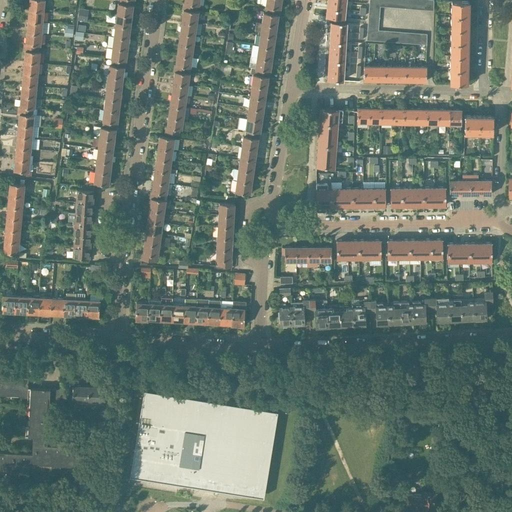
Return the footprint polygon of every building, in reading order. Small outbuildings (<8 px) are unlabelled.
[(29,0),(29,9),(44,11),(44,0),(29,0)] [(132,14),(133,0),(119,0),(119,2),(117,1),(116,12),(132,14)] [(183,2),(182,8),(197,10),(198,4),(199,5),(200,0),(184,0),(184,2),(183,2)] [(345,1),(336,0),(326,0),(326,7),(345,9),(345,1)] [(377,0),(370,0),(369,11),(380,12),(381,6),(377,0)] [(452,0),(451,28),(469,28),(469,0),(452,0)] [(263,11),(262,22),(277,24),(279,14),(280,8),(266,6),(265,11),(263,11)] [(344,18),(345,9),(326,7),(325,16),(344,18)] [(80,8),(78,17),(87,19),(88,9),(80,8)] [(199,10),(197,10),(182,8),(182,9),(183,9),(182,20),(197,22),(199,10)] [(44,11),(29,9),(28,21),(43,22),(44,11)] [(132,14),(116,12),(114,24),(130,25),(132,14)] [(182,20),(180,31),(195,33),(197,22),(182,20)] [(345,31),(346,21),(330,20),(329,30),(345,31)] [(28,21),(27,32),(42,34),(43,22),(28,21)] [(258,33),(260,33),(275,35),(277,24),(262,22),(256,21),(255,30),(258,31),(258,33)] [(379,29),(379,24),(368,23),(367,40),(379,29)] [(130,25),(114,24),(113,35),(129,37),(130,25)] [(73,26),(65,25),(64,33),(72,35),(73,26)] [(451,28),(451,55),(468,55),(469,28),(451,28)] [(385,30),(379,29),(367,40),(384,41),(385,30)] [(329,40),(345,41),(345,31),(329,30),(329,40)] [(180,31),(179,42),(194,44),(195,33),(180,31)] [(42,34),(27,32),(26,43),(41,45),(42,34)] [(260,33),(258,44),(274,47),(275,35),(260,33)] [(129,37),(113,35),(112,46),(128,48),(129,37)] [(227,40),(225,52),(234,53),(235,49),(232,49),(233,41),(227,40)] [(345,41),(329,40),(328,49),(344,50),(345,41)] [(179,42),(177,53),(192,55),(194,44),(179,42)] [(25,51),(24,61),(39,63),(40,51),(39,51),(39,45),(40,46),(41,45),(26,43),(24,43),(24,51),(25,51)] [(274,47),(258,44),(257,56),(272,58),(274,47)] [(128,48),(112,46),(110,58),(125,60),(126,60),(128,48)] [(328,49),(328,59),(344,60),(344,50),(328,49)] [(191,67),(192,55),(177,53),(176,64),(175,64),(174,70),(188,72),(189,66),(191,67)] [(467,83),(468,55),(451,55),(450,82),(467,83)] [(257,56),(255,68),(270,70),(272,58),(257,56)] [(107,75),(123,76),(125,60),(110,58),(111,58),(110,64),(108,63),(107,75)] [(343,69),(344,60),(328,59),(327,69),(343,69)] [(39,63),(24,61),(23,73),(38,74),(39,63)] [(363,80),(374,80),(375,65),(364,65),(363,80)] [(385,65),(375,65),(374,80),(385,80),(385,65)] [(385,80),(395,80),(395,65),(385,65),(385,80)] [(405,66),(395,65),(395,80),(405,80),(405,66)] [(416,66),(405,66),(405,80),(415,81),(416,66)] [(426,66),(416,66),(415,81),(426,81),(426,66)] [(251,67),(251,72),(253,73),(252,84),(267,86),(269,76),(269,75),(270,70),(255,68),(251,67)] [(327,79),(343,80),(343,69),(327,69),(327,79)] [(175,71),(173,82),(188,84),(190,72),(188,72),(174,70),(174,71),(175,71)] [(23,73),(22,84),(37,86),(38,74),(23,73)] [(123,76),(107,75),(106,86),(122,88),(123,76)] [(173,82),(171,93),(187,95),(188,84),(173,82)] [(37,86),(22,84),(21,96),(36,97),(37,86)] [(265,97),(267,86),(252,84),(250,95),(265,97)] [(122,88),(106,86),(105,97),(120,99),(122,88)] [(171,93),(170,104),(185,106),(187,95),(171,93)] [(250,95),(248,106),(264,108),(265,97),(250,95)] [(18,106),(18,107),(20,107),(35,108),(36,97),(21,96),(20,107),(18,106)] [(120,99),(105,97),(103,108),(119,110),(120,99)] [(170,104),(168,115),(184,117),(185,106),(170,104)] [(262,120),(264,108),(248,106),(247,117),(262,120)] [(18,114),(19,114),(18,125),(33,126),(34,115),(33,115),(33,109),(34,109),(35,108),(20,107),(18,107),(18,114)] [(357,122),(369,122),(369,107),(357,107),(357,122)] [(380,108),(369,107),(369,122),(380,122),(380,108)] [(103,120),(116,122),(117,122),(119,110),(103,108),(102,120),(103,120)] [(320,108),(319,122),(342,123),(343,109),(320,108)] [(380,122),(392,123),(392,108),(380,108),(380,122)] [(404,108),(392,108),(392,123),(403,123),(404,108)] [(403,123),(415,123),(415,108),(404,108),(403,123)] [(427,108),(415,108),(415,123),(426,123),(427,108)] [(438,109),(427,108),(426,123),(438,123),(438,109)] [(438,123),(449,124),(450,109),(438,109),(438,123)] [(461,109),(450,109),(449,124),(461,124),(461,109)] [(182,129),(184,117),(168,115),(167,125),(166,125),(165,132),(179,134),(180,128),(182,129)] [(494,115),(464,115),(464,132),(493,132),(494,115)] [(61,127),(62,118),(55,117),(55,122),(53,122),(52,127),(61,127)] [(245,129),(246,129),(260,132),(262,120),(247,117),(245,129)] [(114,139),(116,122),(103,120),(102,126),(94,125),(92,136),(99,137),(114,139)] [(342,124),(342,123),(319,122),(318,133),(337,134),(337,124),(342,124)] [(33,126),(18,125),(17,136),(32,137),(33,126)] [(259,138),(260,132),(246,129),(245,135),(243,135),(242,146),(257,148),(258,138),(259,138)] [(317,144),(336,145),(337,134),(318,133),(317,144)] [(160,134),(158,146),(173,148),(175,137),(160,134)] [(32,137),(17,136),(16,148),(31,149),(31,148),(38,148),(39,138),(32,137)] [(114,139),(99,137),(98,148),(113,150),(114,139)] [(317,144),(317,155),(335,156),(336,145),(317,144)] [(173,148),(158,146),(156,157),(171,160),(173,148)] [(242,146),(240,157),(255,159),(257,148),(242,146)] [(31,149),(16,148),(15,159),(30,160),(31,149)] [(98,148),(96,159),(111,161),(113,150),(98,148)] [(335,156),(317,155),(316,166),(334,167),(335,156)] [(156,157),(155,169),(170,171),(171,160),(156,157)] [(255,159),(240,157),(239,168),(253,170),(255,159)] [(29,171),(30,160),(15,159),(14,171),(26,172),(26,175),(31,176),(32,171),(29,171)] [(96,159),(95,170),(110,172),(111,161),(96,159)] [(239,168),(237,179),(252,181),(253,170),(239,168)] [(155,169),(153,180),(168,182),(170,171),(155,169)] [(109,184),(110,172),(95,170),(93,185),(101,186),(102,183),(109,184)] [(460,179),(460,194),(470,194),(470,173),(462,174),(462,179),(460,179)] [(470,194),(480,193),(480,179),(478,179),(478,173),(470,173),(470,194)] [(252,181),(237,179),(235,194),(243,195),(243,192),(250,193),(252,181)] [(449,194),(460,194),(460,179),(449,179),(449,194)] [(491,179),(480,179),(480,193),(491,193),(491,179)] [(167,193),(168,182),(153,180),(152,190),(151,190),(150,196),(164,198),(165,193),(167,193)] [(10,183),(8,195),(23,196),(24,184),(10,183)] [(330,205),(330,183),(316,183),(316,206),(330,205)] [(330,205),(341,205),(341,187),(331,187),(331,183),(330,183),(330,205)] [(374,205),(385,205),(385,186),(374,187),(374,205)] [(390,205),(401,205),(401,186),(390,186),(390,205)] [(412,186),(401,186),(401,205),(412,205),(412,186)] [(412,205),(423,205),(423,186),(412,186),(412,205)] [(434,186),(423,186),(423,205),(434,205),(434,186)] [(445,204),(445,186),(434,186),(434,205),(445,204)] [(351,187),(341,187),(341,205),(352,205),(352,187),(351,187)] [(352,187),(352,205),(363,205),(363,187),(352,187)] [(374,205),(374,187),(363,187),(363,205),(374,205)] [(77,189),(76,201),(93,202),(94,190),(77,189)] [(8,195),(7,206),(22,208),(23,196),(8,195)] [(151,197),(149,208),(164,210),(166,199),(164,198),(150,196),(150,197),(151,197)] [(93,202),(76,201),(76,212),(92,213),(93,202)] [(219,202),(218,213),(234,214),(234,203),(219,202)] [(22,208),(7,206),(6,218),(21,219),(22,208)] [(164,210),(149,208),(147,220),(162,222),(164,210)] [(92,224),(92,213),(76,212),(68,212),(68,220),(72,220),(72,223),(75,223),(92,224)] [(218,213),(218,225),(233,226),(234,214),(218,213)] [(6,218),(5,229),(20,230),(21,219),(6,218)] [(147,220),(146,231),(161,233),(161,229),(162,222),(147,220)] [(92,224),(75,223),(74,235),(91,235),(92,224)] [(218,225),(217,236),(232,237),(233,226),(218,225)] [(5,229),(4,241),(19,242),(20,230),(5,229)] [(163,233),(161,233),(146,231),(144,242),(159,244),(163,244),(164,236),(163,236),(163,233)] [(74,235),(74,246),(90,247),(91,235),(74,235)] [(180,247),(189,248),(190,237),(186,236),(185,244),(180,244),(180,247)] [(217,236),(216,248),(232,248),(232,237),(217,236)] [(409,238),(398,239),(398,257),(409,257),(409,238)] [(409,257),(420,257),(420,238),(409,238),(409,257)] [(420,257),(431,257),(431,238),(420,238),(420,257)] [(431,238),(431,257),(442,257),(442,238),(431,238)] [(348,257),(347,239),(336,239),(336,258),(348,257)] [(348,257),(359,257),(358,239),(347,239),(348,257)] [(359,257),(370,257),(369,239),(358,239),(359,257)] [(381,257),(380,239),(369,239),(370,257),(381,257)] [(398,239),(387,239),(387,257),(398,257),(398,239)] [(18,254),(19,242),(4,241),(3,252),(18,254)] [(158,255),(159,244),(144,242),(143,252),(142,252),(141,259),(155,261),(156,255),(158,255)] [(447,261),(458,260),(458,242),(447,242),(447,261)] [(468,242),(458,242),(458,260),(469,260),(469,242),(468,242)] [(480,242),(469,242),(469,260),(480,260),(480,242)] [(482,242),(480,242),(480,260),(492,260),(491,242),(482,242)] [(90,258),(90,247),(74,246),(73,257),(90,258)] [(284,261),(296,261),(296,246),(284,246),(284,247),(282,247),(282,254),(284,254),(284,261)] [(308,246),(296,246),(296,261),(308,261),(308,246)] [(319,261),(319,246),(308,246),(308,261),(308,266),(317,266),(317,261),(319,261)] [(331,260),(331,246),(319,246),(319,261),(331,260)] [(231,259),(232,248),(216,248),(216,259),(218,259),(217,265),(232,266),(232,259),(231,259)] [(2,310),(4,311),(4,312),(9,313),(9,311),(14,311),(15,294),(10,294),(10,289),(3,289),(2,310)] [(76,292),(75,298),(74,315),(86,315),(87,298),(84,298),(85,292),(76,292)] [(27,295),(15,294),(14,311),(26,312),(27,295)] [(26,312),(38,313),(39,296),(40,296),(40,294),(33,294),(33,295),(27,295),(26,312)] [(86,315),(92,316),(92,317),(97,318),(97,316),(99,316),(100,294),(90,294),(90,299),(87,298),(86,315)] [(63,297),(62,314),(74,315),(75,298),(69,297),(69,296),(63,295),(63,297)] [(39,296),(38,313),(50,313),(51,296),(40,296),(39,296)] [(63,297),(51,296),(50,313),(62,314),(63,297)] [(185,297),(184,304),(183,321),(195,321),(196,304),(197,298),(197,297),(185,297)] [(426,321),(425,309),(431,308),(430,297),(424,297),(424,300),(412,300),(413,321),(426,321)] [(437,320),(449,320),(448,301),(437,302),(436,297),(430,297),(431,308),(436,308),(437,320)] [(148,319),(159,319),(160,302),(161,299),(149,298),(148,302),(147,319),(148,319)] [(197,298),(196,304),(195,321),(207,322),(208,305),(209,299),(197,298)] [(370,311),(369,300),(363,300),(363,298),(351,299),(352,306),(353,324),(365,324),(364,312),(370,311)] [(208,305),(207,322),(219,323),(220,306),(221,300),(209,299),(208,305)] [(291,305),(292,323),(304,323),(303,311),(309,310),(309,299),(302,299),(302,301),(291,301),(291,305)] [(327,307),(315,308),(315,299),(309,299),(309,310),(315,310),(316,326),(328,326),(327,307)] [(220,306),(219,323),(231,323),(231,324),(232,306),(233,300),(221,300),(220,306)] [(239,302),(239,301),(233,300),(232,306),(231,324),(244,325),(245,302),(239,302)] [(376,323),(389,323),(388,304),(382,305),(382,302),(376,302),(376,300),(369,300),(370,311),(376,311),(376,323)] [(400,301),(401,322),(413,321),(412,300),(400,301)] [(462,319),(474,318),(473,300),(467,301),(467,303),(461,303),(462,319)] [(485,300),(473,300),(474,318),(486,318),(485,302),(485,300)] [(147,319),(148,302),(136,301),(135,319),(147,319)] [(388,304),(389,323),(401,322),(400,301),(394,301),(394,304),(388,304)] [(454,301),(448,301),(449,320),(462,319),(461,303),(454,303),(454,301)] [(172,303),(160,302),(159,319),(171,320),(172,303)] [(280,324),(292,323),(291,305),(285,305),(285,302),(279,303),(280,324)] [(184,304),(172,303),(171,320),(183,321),(184,304)] [(340,325),(353,324),(352,306),(346,306),(346,309),(339,309),(340,325)] [(333,307),(327,307),(328,326),(340,325),(339,309),(333,309),(333,307)] [(0,471),(30,473),(30,466),(36,467),(37,464),(85,466),(86,446),(47,444),(49,400),(60,401),(61,388),(60,388),(28,387),(28,377),(0,375),(0,395),(29,397),(27,436),(33,436),(32,453),(0,451),(0,471)] [(72,399),(88,400),(89,385),(73,384),(72,399)] [(105,386),(89,385),(88,400),(104,401),(105,386)] [(263,496),(277,409),(183,395),(143,388),(130,475),(218,489),(263,496)] [(62,407),(59,419),(65,420),(68,408),(62,407)] [(100,415),(98,427),(104,429),(106,417),(100,415)] [(441,436),(434,435),(433,442),(440,443),(441,436)] [(421,494),(415,494),(407,493),(406,505),(420,506),(419,509),(434,511),(435,493),(421,491),(421,494)]
